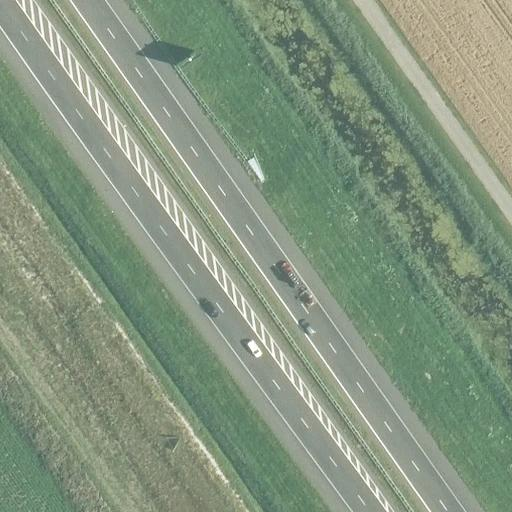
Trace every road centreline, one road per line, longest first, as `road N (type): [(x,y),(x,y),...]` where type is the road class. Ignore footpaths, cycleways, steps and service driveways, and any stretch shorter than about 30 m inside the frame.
road 1 (motorway): [(454,511),(91,0)]
road 2 (motorway): [(9,0),(371,511)]
road 3 (unclassified): [(210,511),(0,210)]
